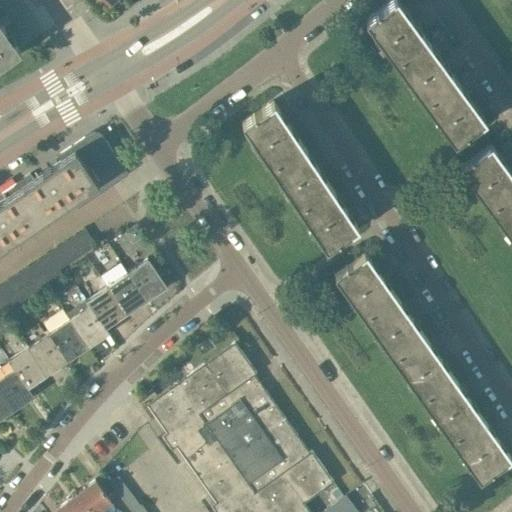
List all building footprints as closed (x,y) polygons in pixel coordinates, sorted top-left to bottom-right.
[(395,57),(426,34),(400,0),(388,0),(365,17),(395,57)] [(0,62),(20,49),(0,20),(0,62)] [(456,75),(426,34),(395,57),(425,98),(456,75)] [(456,75),(425,98),(455,138),(486,115),(456,75)] [(241,120),(269,162),(301,140),(273,98),(241,120)] [(30,172),(16,181),(41,220),(73,199),(78,206),(128,172),(104,136),(99,132),(94,131),(88,133),(57,154),(60,158),(33,176),(30,172)] [(269,162),(298,203),(330,182),(301,140),(269,162)] [(459,164),(489,205),(511,188),(511,170),(491,141),(459,164)] [(0,247),(41,220),(16,181),(1,191),(4,195),(0,197),(0,247)] [(358,223),(330,182),(298,203),(326,245),(358,223)] [(511,188),(489,205),(511,236),(511,188)] [(130,236),(137,237),(144,233),(137,222),(126,230),(130,236)] [(86,250),(95,244),(84,227),(75,233),(86,250)] [(77,256),(86,250),(75,233),(66,239),(77,256)] [(66,239),(57,245),(68,262),(77,256),(66,239)] [(62,272),(59,268),(68,262),(57,245),(46,252),(60,273),(62,272)] [(334,273),(363,314),(394,292),(365,251),(334,273)] [(50,280),(60,273),(46,252),(36,259),(50,280)] [(147,256),(126,271),(145,299),(166,284),(147,256)] [(41,286),(50,280),(36,259),(27,266),(41,286)] [(31,293),(41,286),(27,266),(17,272),(31,293)] [(145,299),(126,271),(106,284),(125,312),(145,299)] [(21,300),(31,293),(17,272),(7,279),(21,300)] [(0,291),(10,306),(21,300),(7,279),(0,283),(0,291)] [(49,286),(54,294),(63,287),(58,280),(49,286)] [(106,325),(125,312),(106,284),(86,297),(89,302),(108,330),(109,330),(106,325)] [(0,313),(10,306),(0,291),(0,313)] [(423,333),(394,292),(363,314),(392,355),(423,333)] [(66,311),(69,316),(88,344),(108,330),(89,302),(86,297),(66,311)] [(88,344),(69,316),(49,329),(68,358),(88,344)] [(68,358),(49,329),(29,343),(47,371),(68,358)] [(392,355),(421,396),(452,374),(423,333),(392,355)] [(176,445),(216,501),(212,503),(217,511),(309,511),(303,503),(333,481),(311,449),(309,451),(254,372),(256,371),(234,340),(146,402),(166,431),(162,433),(172,448),(176,445)] [(28,384),(47,371),(29,343),(7,357),(13,365),(33,394),(34,393),(28,384)] [(13,365),(0,374),(0,389),(12,407),(33,394),(13,365)] [(481,415),(452,374),(421,396),(450,436),(481,415)] [(0,415),(12,407),(0,389),(0,415)] [(481,415),(450,436),(479,477),(510,455),(481,415)] [(147,511),(141,503),(140,504),(118,474),(109,481),(132,511),(147,511)] [(95,477),(75,493),(90,511),(105,511),(101,506),(112,499),(95,477)] [(90,511),(75,493),(56,507),(59,511),(90,511)] [(358,511),(345,494),(325,509),(327,511),(358,511)]
